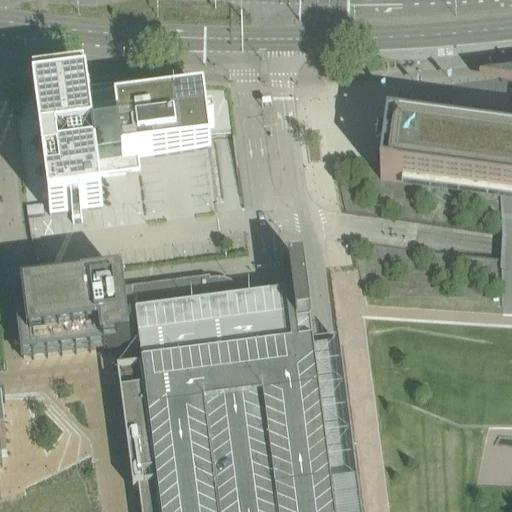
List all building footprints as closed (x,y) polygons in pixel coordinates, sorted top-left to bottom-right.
[(511,77),(479,82),(511,86),(511,145),(409,132),(387,129),(387,132),(394,133),(392,149),(378,148),(376,161),(391,163),(389,179),(381,178),(380,181),(402,184),(401,191),(511,204),(511,77)] [(87,92),(34,99),(35,100),(38,128),(50,216),(71,214),(73,225),(83,223),(81,212),(103,209),(97,167),(211,152),(209,137),(208,130),(214,130),(213,120),(207,121),(204,99),(144,107),(142,108),(140,92),(88,99),(88,93),(87,92)] [(43,260),(33,262),(36,282),(46,281),(43,260)] [(289,269),(293,299),(287,300),(252,304),(240,305),(135,318),(136,320),(139,347),(139,350),(140,352),(142,372),(118,375),(133,492),(139,491),(141,511),(336,511),(333,487),(357,484),(339,345),(338,345),(314,348),(311,329),(303,268),(289,269)] [(132,291),(135,318),(240,305),(241,303),(240,296),(236,290),(231,285),(224,282),(217,282),(210,282),(210,280),(132,290),(132,291)] [(135,320),(136,320),(135,318),(132,291),(124,292),(123,282),(24,294),(24,297),(16,298),(16,299),(14,299),(21,358),(23,358),(23,359),(32,358),(32,360),(138,347),(135,320)] [(0,460),(8,459),(2,412),(0,412),(0,460)] [(360,511),(357,484),(333,487),(336,511),(360,511)]
